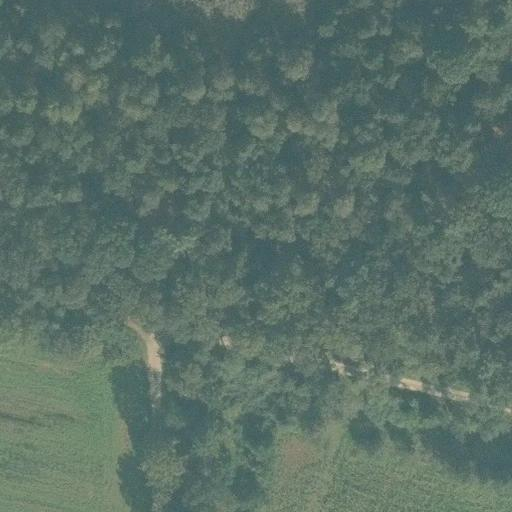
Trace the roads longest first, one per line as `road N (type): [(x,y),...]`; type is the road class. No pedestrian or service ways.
road 1 (track): [(152,322),(511,402)]
road 2 (track): [(153,511),(152,322)]
